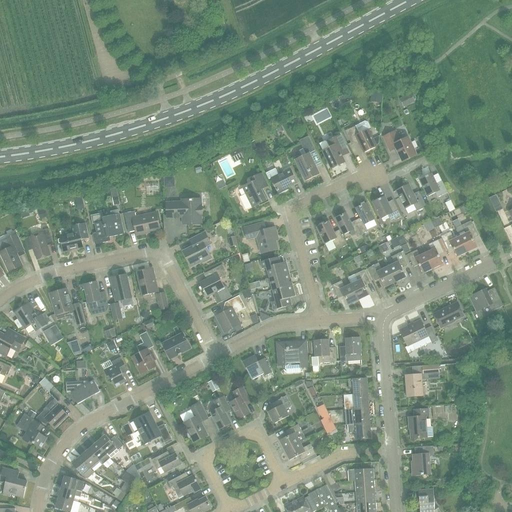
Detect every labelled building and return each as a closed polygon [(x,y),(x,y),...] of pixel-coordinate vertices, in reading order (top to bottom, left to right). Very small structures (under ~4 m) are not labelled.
[(350,92),(339,97),(342,104),(354,100),(350,92)] [(409,94),(405,96),(409,104),(415,101),(412,94),(411,93),(409,94)] [(299,118),(293,121),(296,127),(302,124),(299,118)] [(356,125),(345,131),(352,145),(359,142),(364,153),(376,147),(375,146),(379,144),(379,136),(372,139),(367,129),(370,128),(368,123),(364,121),(356,125)] [(402,161),(416,155),(408,138),(400,141),(395,131),(383,137),(390,151),(396,148),(402,161)] [(339,152),(346,149),(340,135),(327,142),(325,141),(319,143),(323,151),(331,169),(344,162),(339,152)] [(305,181),(320,174),(309,153),(315,151),(308,136),(299,141),(306,154),(295,160),(305,181)] [(256,140),(249,143),(253,152),(260,148),(256,140)] [(244,158),(239,148),(229,153),(234,163),(244,158)] [(287,188),(298,183),(290,167),(283,170),(284,171),(270,178),(278,194),(288,190),(287,188)] [(247,209),(252,206),(252,207),(266,200),(261,189),(267,186),(261,173),(251,179),(252,182),(243,187),(246,194),(241,196),(240,198),(245,208),(247,209)] [(437,197),(447,193),(441,181),(436,184),(431,174),(425,176),(426,177),(420,180),(428,196),(435,193),(437,197)] [(174,177),(163,177),(164,188),(174,187),(174,177)] [(223,180),(216,183),(219,189),(227,186),(223,180)] [(417,211),(426,207),(419,191),(413,194),(409,185),(396,191),(405,209),(414,204),(417,211)] [(489,196),(495,209),(499,207),(494,194),(489,196)] [(118,196),(112,198),(113,205),(120,204),(118,196)] [(396,220),(401,217),(395,204),(389,206),(384,196),(373,202),(381,219),(388,215),(391,220),(395,218),(396,220)] [(82,199),(75,201),(77,210),(84,208),(82,199)] [(182,202),(166,202),(167,218),(182,217),(183,224),(202,223),(201,214),(202,214),(202,199),(181,200),(182,202)] [(451,200),(445,203),(449,211),(455,208),(451,200)] [(356,220),(362,234),(368,231),(364,224),(374,219),(366,203),(356,208),(361,218),(356,220)] [(44,206),(37,208),(40,220),(47,218),(44,206)] [(93,224),(96,224),(100,243),(111,241),(110,237),(124,234),(118,210),(110,211),(111,215),(103,217),(102,213),(91,215),(93,224)] [(134,211),(124,213),(128,232),(136,231),(137,235),(145,233),(145,232),(160,228),(156,212),(136,217),(134,211)] [(362,234),(356,220),(351,223),(346,213),(336,218),(343,234),(349,232),(352,238),(356,236),(357,237),(363,235),(362,234)] [(438,217),(431,220),(434,227),(441,224),(438,217)] [(337,250),(347,245),(339,230),(334,233),(328,221),(326,222),(324,223),(325,223),(317,227),(325,244),(332,240),(337,250)] [(478,236),(472,222),(471,221),(456,228),(460,236),(467,252),(477,247),(473,238),(478,236)] [(61,243),(63,252),(83,247),(81,238),(88,236),(85,223),(74,225),(75,232),(59,236),(60,239),(58,239),(59,243),(61,243)] [(274,237),(277,236),(275,227),(265,230),(264,223),(244,228),(247,240),(257,237),(261,254),(278,249),(274,237)] [(43,233),(30,237),(37,259),(50,255),(46,242),(52,241),(48,228),(42,230),(43,233)] [(183,251),(191,267),(201,261),(202,263),(211,258),(206,246),(211,244),(205,232),(190,240),(193,246),(183,251)] [(467,252),(460,236),(454,239),(450,232),(441,236),(448,251),(453,248),(457,257),(467,252)] [(7,241),(0,243),(0,250),(1,252),(0,252),(9,272),(22,265),(16,253),(24,250),(16,234),(6,239),(7,241)] [(402,235),(397,237),(401,245),(406,242),(402,235)] [(236,236),(228,238),(231,247),(238,245),(236,236)] [(392,239),(390,240),(394,248),(401,245),(397,237),(392,239)] [(425,253),(433,269),(443,264),(439,255),(444,252),(438,240),(428,244),(431,250),(425,253)] [(248,253),(258,250),(257,243),(247,246),(248,253)] [(385,243),(379,246),(382,252),(388,249),(385,243)] [(367,244),(359,248),(362,253),(370,249),(367,244)] [(433,269),(425,253),(420,256),(417,250),(407,255),(413,267),(419,265),(423,273),(433,269)] [(388,266),(396,282),(406,277),(402,268),(407,265),(401,252),(391,257),(394,263),(388,266)] [(269,278),(289,273),(286,261),(281,263),(279,257),(260,262),(262,269),(266,267),(269,278)] [(396,282),(388,266),(382,269),(379,263),(369,268),(375,281),(380,278),(385,287),(396,282)] [(224,286),(223,286),(219,278),(225,275),(224,272),(225,271),(222,264),(208,272),(211,278),(199,283),(204,292),(207,297),(214,294),(215,297),(214,298),(217,304),(232,297),(226,287),(224,286)] [(137,272),(142,295),(158,292),(153,268),(137,272)] [(348,278),(351,284),(359,300),(369,295),(365,286),(371,283),(370,282),(372,281),(366,269),(348,278)] [(273,290),(292,284),(289,273),(269,278),(265,280),(266,283),(271,283),(273,290)] [(110,278),(116,302),(132,298),(127,274),(110,278)] [(108,304),(105,292),(99,293),(96,281),(90,283),(84,285),(88,303),(91,315),(106,312),(109,307),(108,304)] [(239,287),(235,289),(237,294),(249,288),(246,281),(238,285),(239,287)] [(359,300),(351,284),(345,287),(341,281),(332,286),(338,299),(343,296),(348,305),(359,300)] [(292,284),(273,290),(276,301),(271,302),(273,310),(287,306),(291,305),(292,305),(290,297),(296,296),(292,284)] [(248,288),(241,292),(245,300),(252,296),(248,288)] [(489,312),(491,311),(491,312),(503,306),(494,288),(482,294),(481,291),(469,297),(476,312),(483,309),(484,310),(485,312),(487,312),(489,312)] [(64,315),(73,313),(77,325),(84,323),(79,303),(72,305),(67,289),(50,294),(57,319),(65,317),(64,315)] [(156,294),(160,310),(168,308),(165,292),(156,294)] [(229,310),(216,316),(225,333),(240,325),(235,313),(245,308),(239,295),(225,303),(229,310)] [(455,321),(464,316),(457,302),(434,314),(441,328),(455,321)] [(29,303),(15,313),(25,329),(32,324),(36,331),(51,321),(45,312),(38,317),(29,303)] [(110,305),(114,320),(122,318),(119,303),(110,305)] [(144,310),(141,317),(146,320),(150,313),(144,310)] [(152,319),(145,323),(147,328),(155,325),(152,319)] [(432,344),(438,341),(431,326),(425,329),(421,320),(399,330),(407,346),(428,336),(432,344)] [(58,342),(64,339),(56,325),(50,329),(58,342)] [(0,333),(0,352),(2,354),(6,356),(11,347),(18,351),(25,339),(12,331),(8,338),(0,333)] [(140,353),(132,357),(141,374),(156,366),(148,349),(154,346),(146,332),(140,336),(143,343),(137,346),(140,353)] [(182,352),(191,348),(183,333),(162,344),(170,359),(177,355),(182,352)] [(340,362),(361,360),(360,337),(347,338),(348,346),(339,347),(340,362)] [(319,366),(319,363),(336,362),(335,347),(327,348),(326,339),(314,340),(315,357),(311,357),(312,366),(319,366)] [(77,340),(66,343),(74,356),(81,354),(77,340)] [(113,341),(106,344),(109,352),(117,348),(113,341)] [(285,369),(308,368),(306,348),(299,348),(299,341),(277,343),(278,366),(285,366),(285,369)] [(255,355),(243,362),(252,380),(264,373),(266,376),(272,373),(264,358),(258,362),(255,355)] [(113,366),(104,370),(108,377),(110,376),(115,387),(126,381),(121,371),(126,368),(121,357),(111,362),(113,366)] [(0,373),(5,376),(7,372),(9,372),(11,367),(0,361),(0,373)] [(423,374),(439,373),(439,365),(423,366),(423,374)] [(407,397),(423,396),(421,374),(405,375),(407,397)] [(34,375),(32,381),(38,384),(40,378),(34,375)] [(46,378),(40,384),(57,401),(60,404),(66,399),(46,378)] [(354,394),(368,393),(367,378),(348,379),(349,387),(353,387),(354,394)] [(219,388),(214,379),(207,383),(213,392),(219,388)] [(90,382),(67,384),(68,395),(72,394),(78,404),(85,400),(92,400),(92,396),(100,392),(94,380),(90,382)] [(298,390),(304,387),(301,381),(295,384),(298,390)] [(244,403),(250,400),(243,387),(233,392),(237,399),(230,402),(239,419),(250,413),(244,403)] [(313,387),(308,389),(311,397),(317,394),(313,387)] [(355,409),(369,408),(368,393),(354,394),(344,395),(345,410),(355,409)] [(286,409),(292,406),(286,396),(270,404),(273,409),(268,412),(274,424),(289,416),(286,409)] [(219,429),(230,423),(225,413),(230,410),(224,397),(214,402),(218,409),(210,412),(219,429)] [(191,410),(180,415),(184,423),(194,442),(207,435),(201,422),(208,418),(200,404),(191,409),(191,410)] [(55,428),(68,415),(58,405),(51,412),(48,410),(45,410),(36,418),(45,424),(48,421),(55,428)] [(356,424),(370,423),(369,408),(355,409),(356,424)] [(414,417),(408,417),(409,425),(410,425),(411,438),(427,437),(433,436),(432,427),(426,427),(425,416),(429,416),(428,409),(414,410),(414,417)] [(31,410),(27,415),(33,419),(37,414),(31,410)] [(149,412),(130,422),(135,432),(138,430),(145,443),(161,436),(164,443),(172,439),(164,424),(157,427),(156,425),(155,426),(153,423),(154,422),(149,412)] [(37,431),(40,426),(41,424),(33,419),(27,415),(24,413),(17,426),(27,432),(22,439),(31,445),(32,443),(40,448),(47,438),(37,431)] [(348,433),(356,432),(357,439),(371,438),(370,423),(356,424),(348,424),(348,433)] [(306,439),(303,434),(298,424),(286,431),(288,436),(280,440),(285,450),(300,442),(306,439)] [(310,424),(303,427),(306,434),(313,431),(310,424)] [(327,434),(331,432),(335,430),(333,425),(328,426),(324,428),(327,434)] [(2,433),(0,435),(0,438),(5,441),(8,437),(2,433)] [(111,459),(119,452),(118,450),(123,445),(115,436),(110,440),(105,435),(97,442),(111,459)] [(97,442),(89,449),(99,461),(102,465),(110,458),(97,442)] [(301,460),(315,453),(310,444),(303,448),(300,442),(285,450),(290,460),(298,456),(301,461),(301,460)] [(415,455),(413,455),(414,467),(413,467),(413,474),(430,473),(429,456),(433,455),(432,446),(415,447),(415,455)] [(99,461),(89,449),(81,456),(90,468),(94,472),(102,465),(99,461)] [(301,460),(301,461),(303,464),(317,457),(315,453),(301,460)] [(165,472),(181,464),(176,454),(166,459),(163,454),(152,460),(157,469),(162,466),(165,472)] [(90,468),(81,456),(72,463),(82,475),(83,474),(85,478),(88,478),(92,474),(93,471),(90,468)] [(19,472),(2,468),(0,475),(7,477),(2,495),(10,496),(10,495),(23,498),(26,487),(25,487),(27,481),(17,479),(19,472)] [(349,482),(355,481),(374,480),(373,468),(371,468),(362,469),(348,470),(349,482)] [(127,484),(131,486),(137,478),(133,475),(127,472),(121,480),(127,484)] [(329,483),(334,480),(330,472),(325,475),(329,483)] [(201,489),(200,487),(194,475),(184,480),(181,475),(168,482),(171,488),(173,487),(175,490),(174,492),(178,498),(179,499),(183,497),(184,495),(193,491),(194,493),(201,489)] [(85,482),(65,476),(62,487),(76,491),(81,492),(82,492),(85,482)] [(333,491),(339,488),(334,480),(329,483),(333,491)] [(356,492),(375,491),(374,480),(355,481),(356,492)] [(128,491),(130,488),(131,486),(127,484),(124,488),(122,491),(126,494),(128,491)] [(308,494),(309,496),(304,498),(303,497),(285,506),(288,511),(312,511),(326,505),(329,511),(340,511),(338,508),(326,485),(308,494)] [(76,491),(62,487),(59,497),(80,503),(73,501),(75,496),(80,497),(81,492),(76,491)] [(440,511),(438,508),(435,510),(433,489),(418,490),(419,511),(440,511)] [(356,503),(376,502),(375,491),(356,492),(356,503)] [(70,511),(77,511),(80,503),(59,497),(56,508),(70,511)] [(203,511),(211,508),(205,497),(198,501),(198,500),(193,502),(190,497),(173,506),(176,511),(183,507),(185,511),(190,509),(191,511),(200,511),(203,511)] [(113,509),(115,510),(120,503),(116,500),(111,507),(113,509)] [(357,511),(376,511),(376,502),(356,503),(357,511)]
